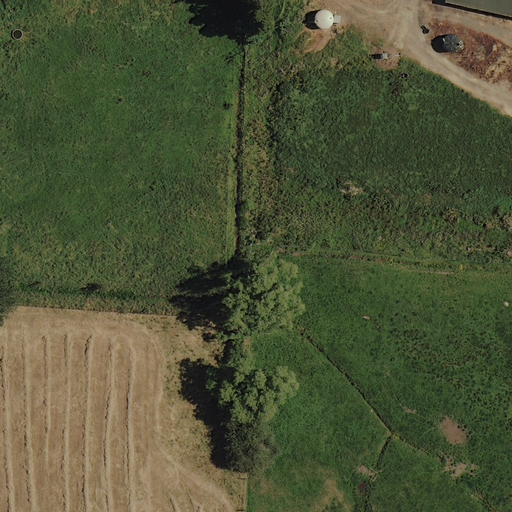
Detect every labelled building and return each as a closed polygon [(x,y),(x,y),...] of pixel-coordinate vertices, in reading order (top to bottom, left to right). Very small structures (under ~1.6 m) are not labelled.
[(511,0),(452,0),(448,20),(511,34),(511,0)] [(343,24),(343,16),(331,16),(331,11),(317,11),(317,28),(330,28),(330,24),(343,24)] [(337,41),(306,32),(301,47),(333,56),(337,41)] [(444,35),(443,36),(442,38),(441,40),(440,42),(440,44),(440,46),(440,48),(441,49),(442,51),(443,53),(445,54),(446,55),(448,56),(450,56),(452,56),(454,56),(456,55),(458,54),(459,52),(460,51),(461,49),(462,47),(462,45),(462,43),(462,41),(461,39),(460,38),(459,36),(457,35),(456,34),(454,33),(452,33),(450,33),(448,33),(446,34),(444,35)] [(477,45),(475,46),(474,48),(473,49),(472,51),(472,53),(472,55),(472,57),(473,59),(474,61),(475,62),(477,64),(479,65),(481,65),(483,66),(485,66),(487,65),(488,64),(490,63),(492,62),(493,61),(494,59),(495,57),(495,55),(495,53),(495,51),(494,49),(493,47),(491,46),(490,45),(488,44),(486,43),(484,43),(482,43),(480,43),(479,44),(477,45)]
